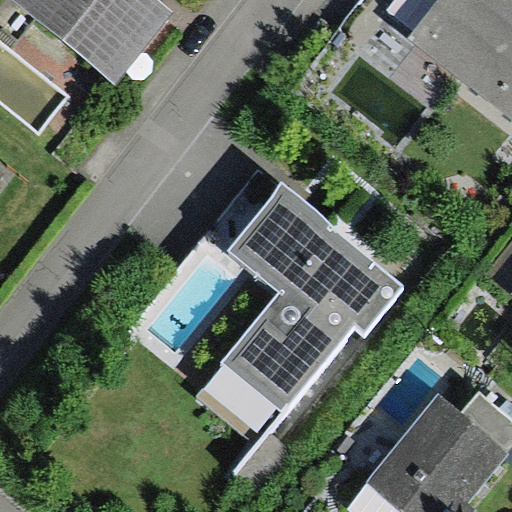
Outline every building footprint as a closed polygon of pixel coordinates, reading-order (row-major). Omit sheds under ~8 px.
[(17,0),(115,78),(174,6),(167,0),(17,0)] [(511,128),(511,0),(364,0),(341,29),(433,102),(451,80),(511,128)] [(408,287),(284,184),(229,249),(283,294),(222,366),(281,416),(354,329),(365,338),(408,287)] [(511,239),(484,272),(511,295),(511,239)] [(368,483),(404,511),(459,511),(504,456),(511,446),(511,418),(480,394),(463,416),(438,396),(368,483)]
